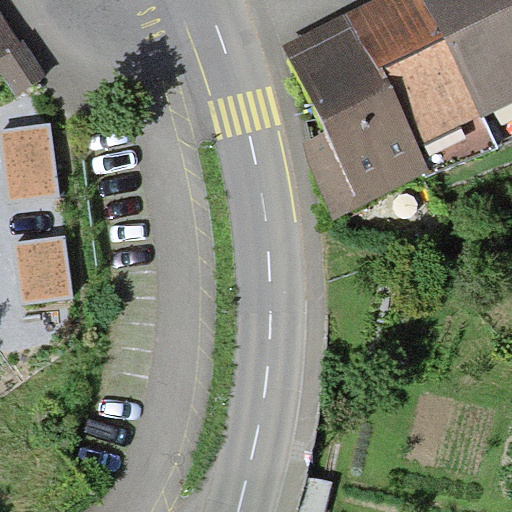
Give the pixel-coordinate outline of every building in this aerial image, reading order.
[(481,123),(420,0),(406,0),(358,24),(422,152),(481,123)] [(511,0),(420,0),(481,123),(511,107),(511,0)] [(45,79),(0,6),(0,72),(16,97),(45,79)] [(422,152),(358,24),(288,58),(363,210),(433,175),(422,152)] [(50,124),(1,131),(10,200),(58,194),(50,124)] [(71,298),(66,237),(17,241),(22,302),(71,298)]
